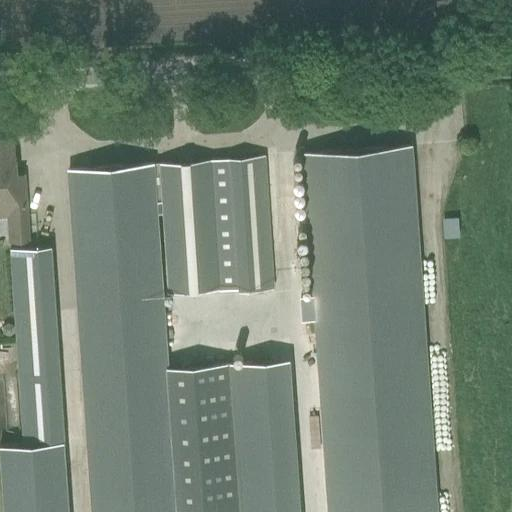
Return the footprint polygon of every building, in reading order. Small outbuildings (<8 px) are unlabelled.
[(0,216),(7,216),(9,233),(9,243),(11,243),(32,241),(27,174),(17,174),(16,159),(15,139),(0,140),(0,216)] [(437,511),(412,143),(303,151),(327,511),(437,511)] [(179,511),(169,366),(157,200),(163,200),(170,292),(240,287),(240,291),(274,288),(265,155),(161,162),(67,168),(90,511),(179,511)] [(444,218),(443,218),(445,237),(459,236),(460,236),(458,217),(444,218)] [(10,248),(24,443),(65,440),(51,245),(10,248)] [(7,322),(1,326),(2,333),(9,336),(14,332),(13,325),(7,322)] [(300,511),(290,358),(227,362),(237,511),(300,511)] [(237,511),(227,362),(169,366),(179,511),(237,511)] [(24,443),(0,443),(0,457),(3,511),(69,511),(65,440),(24,443)]
